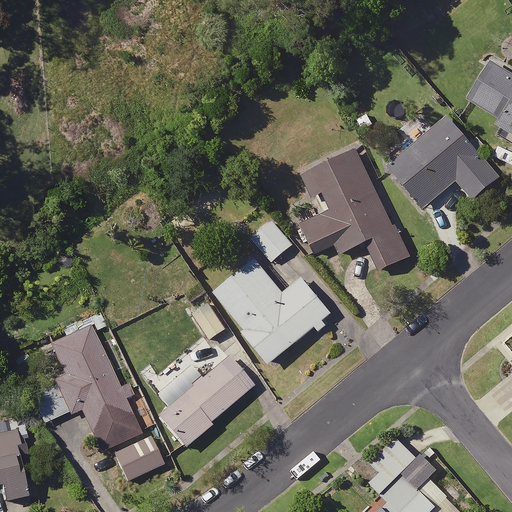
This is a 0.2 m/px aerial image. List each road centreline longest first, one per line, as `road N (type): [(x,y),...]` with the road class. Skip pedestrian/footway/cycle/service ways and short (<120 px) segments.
road 1 (residential): [(410,359),(219,511)]
road 2 (residential): [(511,474),(410,359)]
road 3 (residential): [(511,272),(410,359)]
